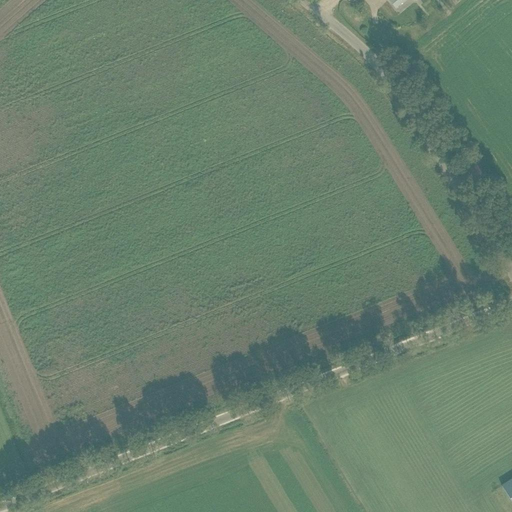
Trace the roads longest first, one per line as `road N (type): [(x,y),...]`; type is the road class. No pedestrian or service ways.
road 1 (unclassified): [(0,509),(511,303)]
road 2 (unclassified): [(511,272),(402,89),(305,0)]
